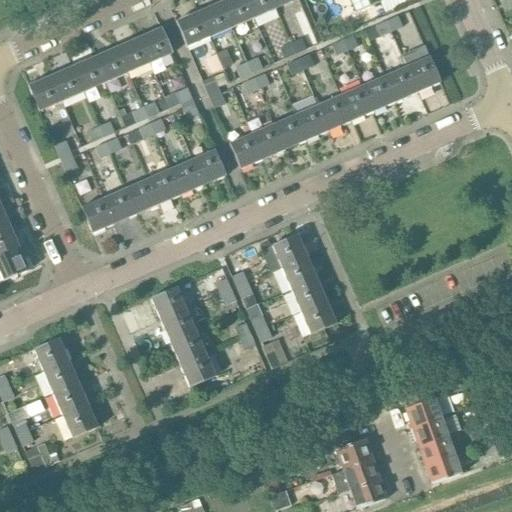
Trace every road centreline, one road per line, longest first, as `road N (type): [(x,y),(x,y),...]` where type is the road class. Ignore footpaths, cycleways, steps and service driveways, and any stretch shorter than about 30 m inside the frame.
road 1 (residential): [(78,292),(505,103)]
road 2 (residential): [(409,493),(360,359),(371,344),(511,280)]
road 3 (residential): [(78,292),(0,116)]
road 4 (residential): [(0,59),(138,0)]
